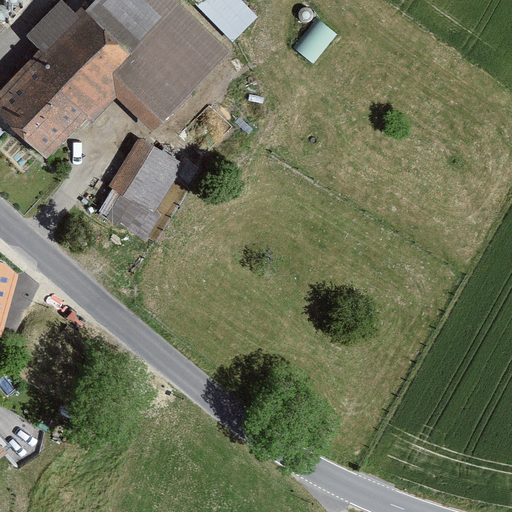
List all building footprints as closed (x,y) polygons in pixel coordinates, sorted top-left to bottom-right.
[(37,48),(0,85),(0,112),(45,157),(91,111),(95,115),(119,91),(158,130),(236,51),(229,46),(185,1),(183,0),(91,0),(85,7),(77,0),(57,0),(24,35),(37,48)] [(239,0),(185,0),(185,1),(229,46),(258,18),(239,0)] [(298,47),(316,60),(338,31),(321,18),(298,47)] [(148,236),(187,158),(138,134),(99,211),(148,236)] [(0,334),(4,335),(22,274),(4,258),(0,257),(0,334)] [(0,453),(11,444),(0,431),(0,453)]
